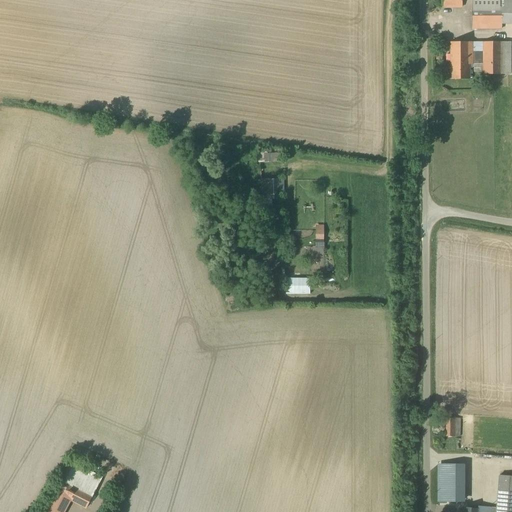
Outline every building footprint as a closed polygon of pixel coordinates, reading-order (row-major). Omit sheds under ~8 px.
[(501,0),(472,0),(472,28),(502,28),(502,23),(501,0)] [(511,0),(501,0),(502,23),(511,23),(511,0)] [(501,42),(484,42),(484,51),(473,51),(473,42),(445,42),(446,51),(451,51),(451,59),(462,59),(462,61),(473,61),(473,64),(484,64),(484,74),(501,74),(501,42)] [(510,42),(501,42),(501,74),(511,74),(511,73),(510,73),(510,42)] [(462,61),(462,59),(451,59),(452,79),(470,79),(469,64),(473,64),(473,61),(462,61)] [(456,418),(445,417),(445,436),(455,436),(456,418)] [(511,511),(511,476),(500,475),(496,511),(511,511)] [(94,492),(63,476),(55,492),(70,500),(86,508),(94,492)] [(55,492),(44,511),(63,511),(70,500),(55,492)]
